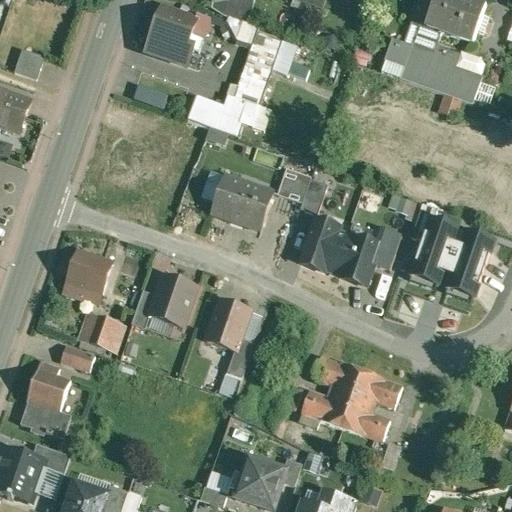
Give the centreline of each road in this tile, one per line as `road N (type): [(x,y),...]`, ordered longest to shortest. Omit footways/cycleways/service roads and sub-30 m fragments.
road 1 (residential): [(511,305),(494,335),(462,354),(424,354),(273,283),(45,201)]
road 2 (tertiary): [(115,0),(45,201)]
road 3 (tertiary): [(45,201),(0,338)]
